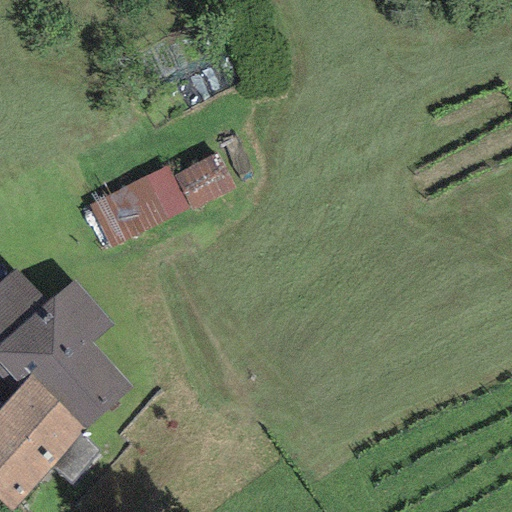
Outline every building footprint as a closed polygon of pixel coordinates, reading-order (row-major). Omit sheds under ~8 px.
[(171,178),(189,211),(233,187),(216,155),(171,178)] [(88,206),(110,249),(189,211),(171,178),(166,167),(88,206)] [(0,283),(0,342),(2,344),(47,302),(15,269),(0,283)] [(2,344),(0,345),(0,376),(5,382),(11,376),(20,386),(29,376),(83,429),(132,387),(90,342),(110,325),(72,280),(47,302),(2,344)] [(83,429),(29,376),(20,386),(0,409),(0,502),(11,511),(51,466),(68,484),(96,452),(77,433),(83,429)]
